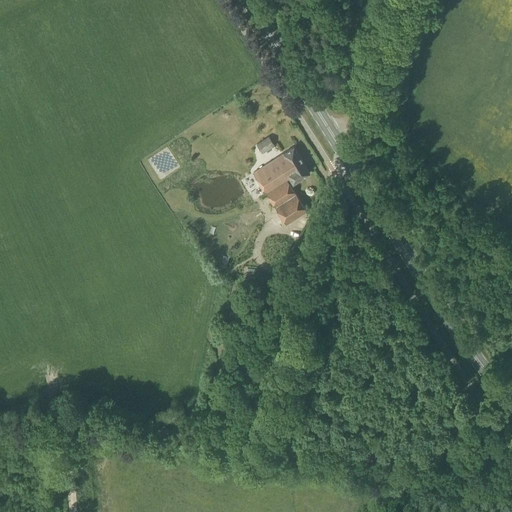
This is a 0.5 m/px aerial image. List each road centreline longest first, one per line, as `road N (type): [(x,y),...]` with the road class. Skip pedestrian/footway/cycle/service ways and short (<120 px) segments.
road 1 (unclassified): [(0,432),(65,425),(238,451),(345,155)]
road 2 (primary): [(511,397),(466,347),(345,155)]
road 3 (primary): [(345,155),(248,0)]
road 4 (unclassified): [(345,155),(408,0)]
